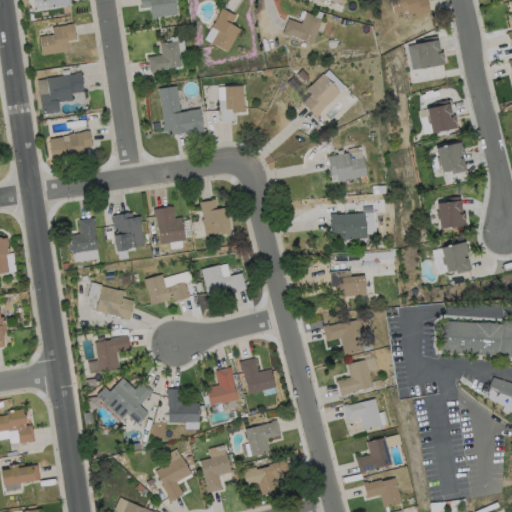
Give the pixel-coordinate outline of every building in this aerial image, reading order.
[(69,0),(70,5),(62,6),(50,8),(49,1),(35,2),(34,0),(69,0)] [(174,0),(177,15),(154,18),(154,19),(152,20),(150,8),(141,9),(139,0),(174,0)] [(427,0),(428,2),(427,3),(429,13),(409,17),(407,10),(394,14),(391,0),(427,0)] [(241,30),(239,35),(238,34),(228,52),(212,43),(219,31),(212,27),(219,15),(218,15),(222,8),(236,16),(231,24),(241,30)] [(322,19),(313,44),(290,36),(282,34),(288,19),(301,24),(306,11),(311,13),(310,15),(322,19)] [(73,24),(75,35),(76,35),(77,40),(67,41),(69,53),(63,53),(42,56),(40,37),(53,35),(52,28),(66,26),(66,25),(73,24)] [(438,36),(441,53),(443,53),(444,59),(443,59),(444,65),(419,69),(415,44),(424,43),(423,39),(438,36)] [(177,42),(181,67),(158,70),(158,72),(150,73),(148,57),(161,55),(160,43),(165,42),(165,43),(177,42)] [(308,77),(303,82),(297,75),(301,70),(308,77)] [(60,112),(42,115),(39,96),(49,94),(46,79),(75,74),(75,73),(81,72),(84,92),(71,94),(72,100),(58,102),(60,112)] [(321,113),(316,117),(302,103),(311,95),(306,90),(322,74),(340,92),(320,112),(321,113)] [(243,86),(244,107),(245,107),(245,113),(233,113),(234,121),(220,122),(218,102),(224,101),(224,87),(243,86)] [(176,87),(180,112),(200,109),(203,133),(195,134),(194,130),(187,131),(187,133),(171,135),(171,130),(163,131),(162,124),(163,124),(158,89),(176,87)] [(449,100),(453,116),(455,116),(456,123),(457,128),(432,134),(426,109),(436,107),(435,103),(449,100)] [(90,131),(92,147),(83,148),(84,157),(53,163),(49,140),(62,137),(63,143),(70,142),(68,135),(90,131)] [(460,142),(462,148),(463,148),(465,154),(462,155),(466,171),(452,175),(451,171),(443,173),(436,149),(460,142)] [(348,154),(349,161),(363,158),(366,176),(344,180),(345,182),(338,183),(336,175),(331,176),(328,157),(337,155),(338,155),(348,154)] [(385,193),(372,195),(371,187),(384,186),(385,193)] [(460,197),(462,214),(465,214),(465,220),(464,220),(465,226),(440,229),(437,204),(446,203),(446,199),(460,197)] [(215,200),(216,210),(226,208),(230,233),(214,236),(212,223),(203,224),(199,203),(211,201),(211,200),(215,200)] [(172,207),(174,219),(181,218),(185,240),(160,244),(155,215),(154,215),(153,210),(172,207)] [(132,213),(132,218),(140,217),(141,224),(140,224),(143,246),(127,249),(127,250),(115,252),(113,236),(115,236),(112,216),(132,213)] [(364,213),(366,238),(349,239),(349,240),(339,241),(338,234),(331,234),(329,214),(336,214),(336,215),(364,213)] [(97,250),(72,253),(69,236),(80,234),(78,220),(94,218),(95,226),(94,226),(97,250)] [(0,239),(7,238),(9,254),(6,255),(8,273),(0,274),(0,239)] [(464,242),(466,248),(467,247),(468,254),(466,254),(471,271),(457,274),(456,271),(447,273),(441,248),(464,242)] [(394,259),(362,261),(362,254),(393,252),(394,259)] [(219,265),(222,278),(241,274),(245,289),(231,293),(230,287),(225,288),(226,290),(206,295),(201,270),(219,265)] [(349,271),(350,277),(363,276),(365,295),(339,298),(338,286),(330,287),(329,273),(349,271)] [(162,275),(165,287),(184,282),(187,294),(188,293),(189,298),(175,301),(174,296),(168,297),(169,300),(150,306),(149,301),(144,280),(162,275)] [(101,287),(118,291),(119,290),(124,291),(122,296),(121,298),(133,301),(128,321),(123,320),(124,318),(95,311),(101,287)] [(356,320),(363,350),(343,355),(340,338),(326,341),(322,326),(328,325),(328,326),(339,324),(356,320)] [(511,357),(438,353),(440,321),(501,325),(501,321),(511,321),(511,357)] [(119,369),(99,373),(94,343),(110,341),(110,339),(122,337),(122,336),(127,335),(130,351),(116,353),(119,369)] [(254,359),(257,373),(270,370),(274,388),(248,394),(242,369),(240,369),(239,362),(254,359)] [(346,395),(341,396),(337,381),(350,378),(346,365),(365,360),(371,387),(346,393),(346,395)] [(236,401),(209,407),(205,388),(218,385),(215,371),(230,367),(232,374),(231,375),(236,401)] [(122,378),(134,390),(142,382),(152,392),(139,405),(148,413),(137,425),(126,414),(121,420),(96,396),(104,387),(109,392),(122,378)] [(511,396),(509,402),(485,394),(491,378),(511,385),(511,396)] [(383,387),(375,389),(373,381),(381,379),(383,387)] [(198,403),(198,423),(168,423),(168,407),(167,407),(167,389),(182,390),(182,403),(198,403)] [(375,399),(381,426),(363,430),(360,417),(346,421),(342,406),(348,404),(348,406),(375,399)] [(23,410),(25,426),(31,425),(34,442),(28,443),(28,442),(19,444),(17,431),(9,432),(9,430),(0,431),(0,416),(7,415),(6,412),(23,410)] [(269,452),(252,456),(245,430),(271,423),(271,421),(276,420),(280,435),(266,439),(269,452)] [(364,473),(359,474),(355,459),(369,455),(366,443),(384,438),(391,465),(364,472),(364,473)] [(140,449),(131,451),(130,445),(139,443),(140,449)] [(221,490),(206,494),(204,487),(206,487),(200,461),(226,455),(231,472),(218,476),(221,490)] [(183,495),(169,502),(167,498),(168,497),(162,487),(163,486),(155,471),(181,457),(191,474),(176,482),(183,495)] [(283,460),(287,476),(273,480),(276,492),(261,495),(258,484),(246,487),(242,471),(256,467),(256,470),(269,467),(268,464),(283,460)] [(18,465),(18,468),(37,465),(39,480),(2,486),(0,470),(9,469),(8,467),(18,465)] [(394,478),(401,504),(383,508),(380,495),(366,498),(362,483),(367,482),(367,483),(380,480),(381,482),(394,478)] [(154,485),(149,488),(146,482),(151,479),(154,485)] [(143,488),(140,492),(135,488),(139,484),(143,488)] [(123,511),(128,502),(142,508),(143,508),(151,511),(154,511),(156,511),(113,511),(114,511),(116,511),(123,511)]
